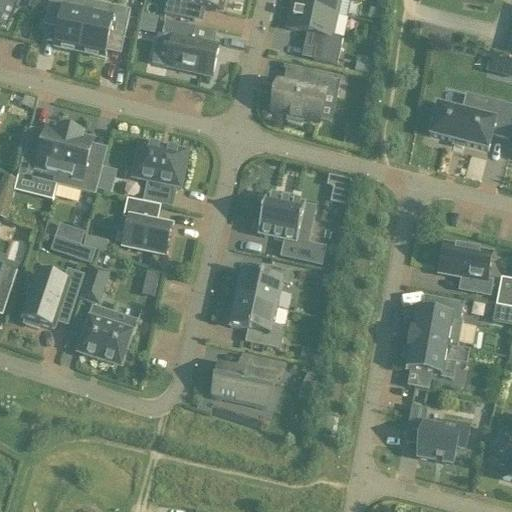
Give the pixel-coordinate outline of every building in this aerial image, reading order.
[(0,0),(0,17),(6,5),(17,10),(21,0),(0,0)] [(37,0),(29,0),(28,10),(36,12),(38,0),(37,0)] [(55,49),(79,55),(90,5),(69,0),(49,0),(45,24),(60,27),(55,49)] [(221,15),(224,0),(181,0),(180,4),(167,2),(164,17),(194,23),(197,9),(221,15)] [(294,0),(292,9),(336,18),(339,0),(294,0)] [(79,55),(104,60),(109,38),(124,41),(130,13),(90,5),(79,55)] [(336,18),(292,9),(287,32),(307,36),(312,37),(310,50),(315,51),(312,62),(337,68),(342,41),(331,39),(336,18)] [(157,20),(143,17),(139,33),(154,36),(157,20)] [(212,80),(218,48),(197,44),(195,40),(197,31),(165,24),(162,38),(172,40),(165,70),(212,80)] [(511,63),(495,58),(490,72),(511,78),(511,63)] [(358,61),(355,74),(370,78),(373,64),(358,61)] [(325,96),(336,99),(340,82),(297,73),(294,87),(278,84),(276,96),(272,95),(269,110),(273,110),(272,115),(287,119),(286,124),(301,127),(303,122),(318,125),(325,96)] [(35,102),(25,99),(21,107),(32,113),(35,102)] [(492,138),(507,142),(511,123),(511,110),(488,104),(484,119),(439,108),(439,107),(437,107),(437,109),(430,137),(429,137),(429,139),(431,139),(453,145),(455,145),(462,147),(464,148),(464,147),(486,153),(488,154),(489,152),(488,152),(492,138)] [(17,178),(56,188),(70,134),(58,131),(57,134),(46,132),(41,153),(37,155),(24,152),(17,178)] [(82,137),(70,134),(56,188),(95,198),(102,172),(90,169),(87,164),(93,144),(81,141),(82,137)] [(180,191),(187,156),(140,146),(133,181),(148,185),(144,204),(171,210),(175,195),(173,195),(174,190),(180,191)] [(16,182),(5,177),(0,186),(13,192),(16,182)] [(329,178),(327,187),(335,189),(337,179),(329,178)] [(99,185),(97,193),(110,196),(112,189),(99,185)] [(306,248),(314,211),(304,209),(305,208),(294,205),(295,201),(277,197),(276,201),(266,199),(257,238),(284,244),(281,260),(320,268),(324,252),(306,248)] [(129,221),(123,249),(165,259),(171,229),(156,225),(159,210),(128,203),(124,220),(129,221)] [(74,237),(71,245),(80,248),(84,236),(80,234),(74,237)] [(97,241),(85,239),(83,250),(94,252),(97,241)] [(491,284),(487,283),(492,256),(444,247),(438,276),(468,282),(466,294),(489,298),(491,284)] [(80,249),(76,262),(91,267),(95,254),(80,249)] [(0,270),(0,294),(9,297),(17,274),(5,270),(5,272),(0,270)] [(241,276),(235,303),(276,311),(282,285),(288,287),(291,275),(267,270),(264,281),(241,276)] [(108,277),(91,271),(81,302),(98,308),(108,277)] [(60,310),(71,314),(83,280),(68,275),(64,286),(37,277),(36,281),(32,280),(27,282),(24,289),(27,294),(31,295),(22,322),(25,323),(24,326),(38,331),(39,328),(53,332),(60,310)] [(151,286),(157,287),(159,277),(147,275),(146,279),(151,286)] [(511,298),(498,296),(496,308),(511,311),(511,298)] [(412,333),(410,343),(457,352),(457,351),(462,322),(461,322),(463,306),(429,300),(426,316),(417,314),(413,333),(412,333)] [(273,328),(276,312),(235,303),(229,329),(253,334),(250,346),(279,353),(284,331),(273,328)] [(135,326),(93,312),(78,356),(120,370),(135,326)] [(467,327),(464,343),(474,345),(478,330),(467,327)] [(457,352),(410,343),(408,354),(410,354),(406,373),(431,378),(441,379),(444,364),(466,368),(469,353),(457,351),(457,352)] [(214,401),(261,411),(268,379),(279,382),(285,367),(243,358),(240,372),(221,368),(214,401)] [(303,386),(313,389),(317,374),(309,372),(303,386)] [(441,431),(424,428),(427,413),(411,410),(408,428),(404,447),(419,449),(417,461),(452,467),(456,450),(465,451),(469,430),(443,425),(441,431)] [(502,482),(511,484),(511,438),(508,437),(500,466),(506,468),(502,482)]
